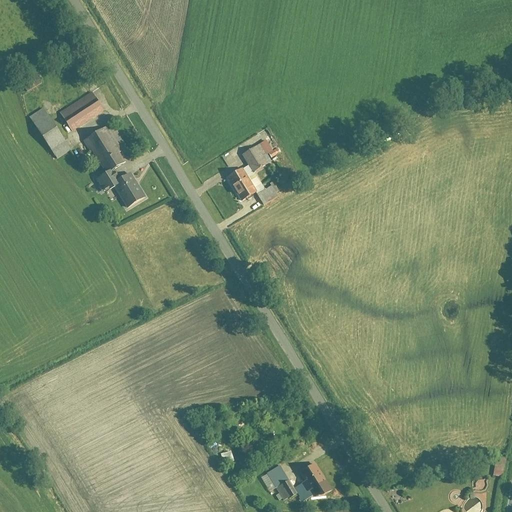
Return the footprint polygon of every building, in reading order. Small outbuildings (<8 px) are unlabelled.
[(92,94),(60,115),(72,133),(104,112),(92,94)] [(45,109),(30,119),(57,162),(72,152),(45,109)] [(105,130),(84,145),(106,175),(126,160),(105,130)] [(269,140),(260,146),(270,160),(278,155),(269,140)] [(242,157),(249,168),(227,180),(241,204),(258,194),(259,196),(258,197),(264,208),(278,199),(272,189),(266,192),(255,174),(266,167),(256,149),(242,157)] [(114,172),(100,181),(108,194),(114,190),(129,213),(148,200),(131,175),(121,182),(114,172)] [(217,445),(223,466),(234,462),(228,441),(217,445)] [(496,461),(493,478),(504,480),(507,462),(496,461)] [(319,465),(301,476),(315,499),(333,488),(319,465)] [(288,481),(281,469),(262,480),(269,493),(277,489),(285,503),(296,496),(288,481)]
